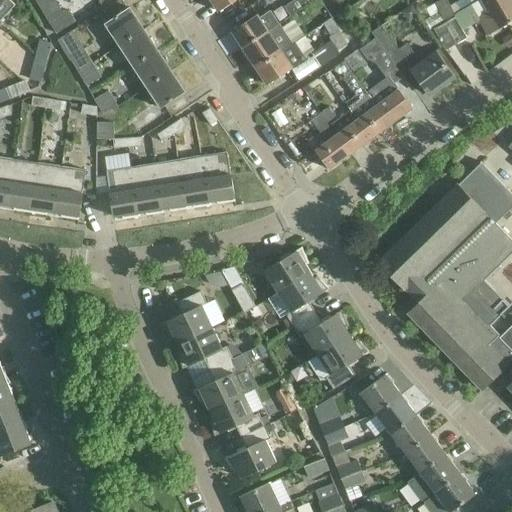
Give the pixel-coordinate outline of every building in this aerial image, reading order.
[(0,0),(0,21),(13,7),(16,4),(11,0),(0,0)] [(35,0),(45,17),(60,8),(55,0),(35,0)] [(210,0),(219,12),(237,0),(210,0)] [(305,0),(295,0),(283,8),(289,18),(291,17),(309,5),(305,0)] [(455,16),(456,15),(447,0),(439,0),(435,3),(445,21),(455,16)] [(480,18),(490,35),(511,22),(511,0),(483,0),(490,12),(480,18)] [(118,45),(144,29),(130,7),(104,24),(118,45)] [(49,23),(56,33),(76,20),(69,10),(49,23)] [(243,50),(280,25),(270,10),(259,17),(258,15),(231,33),(243,50)] [(455,16),(445,21),(443,22),(454,40),(465,34),(455,16)] [(338,28),(332,19),(323,25),(329,34),(330,36),(329,37),(331,41),(312,53),(321,67),(339,54),(337,50),(347,45),(337,29),(338,28)] [(292,44),(280,25),(243,50),(256,70),(295,43),(295,42),(292,44)] [(382,25),(371,32),(403,76),(411,70),(430,96),(454,79),(453,78),(459,74),(440,48),(421,61),(407,43),(399,49),(382,25)] [(144,29),(118,45),(132,66),(157,50),(144,29)] [(40,40),(35,60),(45,62),(50,43),(40,40)] [(305,59),(295,43),(256,70),(268,86),(294,69),(293,67),(305,59)] [(93,62),(84,48),(69,57),(78,72),(93,62)] [(146,87),(171,71),(157,50),(132,66),(146,87)] [(346,59),(333,69),(340,79),(342,77),(351,90),(352,90),(355,95),(345,103),(348,108),(347,108),(349,110),(350,112),(357,122),(370,140),(391,124),(378,106),(368,93),(367,92),(362,84),(362,83),(346,59)] [(40,81),(45,62),(35,60),(30,79),(40,81)] [(93,62),(78,72),(86,85),(101,76),(93,62)] [(185,92),(171,71),(146,87),(160,108),(185,92)] [(330,73),(325,77),(332,86),(337,83),(330,73)] [(367,92),(368,93),(378,106),(391,124),(412,109),(388,77),(367,92)] [(25,81),(0,90),(0,100),(1,102),(29,91),(25,81)] [(94,99),(101,114),(118,105),(109,90),(94,99)] [(47,98),(32,96),(31,105),(45,107),(47,98)] [(45,107),(60,110),(61,100),(47,98),(45,107)] [(82,104),(81,113),(97,115),(97,106),(82,104)] [(0,107),(0,117),(11,113),(8,105),(0,107)] [(329,106),(319,113),(326,123),(336,116),(329,106)] [(219,122),(210,110),(203,115),(211,126),(219,122)] [(350,112),(331,125),(339,135),(336,137),(349,155),(370,140),(357,122),(350,112)] [(319,113),(310,120),(317,130),(326,123),(319,113)] [(181,119),(169,126),(174,134),(186,126),(182,120),(181,119)] [(97,121),(97,139),(114,138),(114,121),(97,121)] [(169,126),(158,134),(159,136),(162,142),(174,134),(169,126)] [(141,137),(127,139),(128,148),(142,146),(141,137)] [(316,152),(315,152),(329,170),(349,155),(336,137),(316,152)] [(127,139),(114,140),(114,149),(128,148),(127,139)] [(228,153),(204,157),(211,200),(217,199),(218,205),(236,203),(232,177),(228,153)] [(204,157),(180,161),(187,204),(193,202),(195,209),(212,206),(211,200),(204,157)] [(0,158),(0,201),(8,203),(14,160),(0,158)] [(14,160),(8,203),(14,204),(13,211),(31,213),(39,164),(14,160)] [(180,161),(156,165),(163,208),(170,206),(171,213),(188,210),(187,204),(180,161)] [(458,186),(378,264),(404,292),(406,290),(419,304),(409,314),(483,390),(501,373),(509,365),(507,363),(511,358),(511,327),(501,338),(491,327),(501,317),(500,316),(509,307),(483,281),(511,251),(511,240),(495,223),(511,206),(511,194),(481,163),(480,164),(481,165),(472,173),(459,186),(458,186)] [(39,164),(31,213),(46,216),(47,209),(54,210),(60,167),(39,164)] [(156,165),(132,169),(139,211),(147,210),(148,217),(164,214),(163,208),(156,165)] [(60,167),(54,210),(61,211),(61,218),(80,221),(87,171),(63,168),(60,167)] [(132,169),(108,173),(115,218),(122,217),(124,220),(140,218),(139,211),(132,169)] [(280,293),(311,273),(306,267),(309,266),(303,249),(291,257),(291,258),(267,273),(280,293)] [(288,316),(295,327),(316,314),(309,303),(317,298),(329,291),(317,278),(315,280),(311,273),(280,293),(292,313),(288,316)] [(242,282),(231,288),(244,311),(255,305),(242,282)] [(212,329),(202,307),(207,305),(201,291),(178,302),(184,316),(176,320),(175,319),(162,325),(172,339),(175,337),(179,345),(212,329)] [(307,336),(320,356),(351,336),(346,329),(349,328),(343,312),(331,320),(323,325),(316,314),(295,327),(303,339),(307,336)] [(234,360),(228,348),(223,351),(212,329),(179,345),(182,352),(179,353),(183,370),(196,364),(196,363),(205,359),(210,371),(234,360)] [(351,336),(320,356),(333,376),(329,379),(336,390),(356,377),(349,366),(357,360),(357,361),(369,353),(357,341),(355,343),(351,336)] [(210,371),(216,383),(207,387),(207,386),(194,392),(204,407),(207,404),(211,412),(244,397),(234,375),(239,372),(234,360),(210,371)] [(290,371),(280,377),(286,387),(291,384),(293,376),(290,371)] [(387,373),(359,394),(360,395),(361,394),(376,415),(402,395),(387,375),(388,374),(387,373)] [(0,404),(15,398),(6,376),(0,378),(0,404)] [(285,387),(276,392),(288,414),(297,409),(285,387)] [(402,395),(376,415),(391,434),(417,415),(402,395)] [(254,418),(244,397),(211,412),(214,419),(210,421),(215,437),(228,431),(237,427),(242,439),(266,428),(260,415),(254,418)] [(0,429),(24,421),(15,398),(0,404),(0,429)] [(417,415),(391,434),(406,454),(431,435),(417,415)] [(319,424),(324,437),(345,429),(340,417),(319,424)] [(24,421),(0,429),(0,456),(33,444),(24,421)] [(242,439),(248,451),(239,455),(239,453),(226,460),(235,474),(238,472),(242,480),(276,464),(266,442),(271,440),(266,428),(242,439)] [(328,446),(332,456),(345,451),(352,449),(348,438),(345,429),(324,437),(328,446)] [(431,435),(406,454),(420,473),(420,474),(446,454),(431,435)] [(345,451),(332,456),(337,469),(341,479),(362,471),(358,460),(350,463),(345,451)] [(420,473),(408,482),(422,502),(434,492),(435,493),(461,474),(446,454),(420,474),(420,473)] [(329,470),(324,457),(303,466),(308,478),(329,470)] [(362,471),(341,479),(345,489),(366,481),(362,471)] [(435,494),(423,503),(428,511),(451,511),(477,493),(476,492),(475,493),(461,474),(435,493),(435,494)] [(334,483),(333,484),(315,492),(319,502),(318,502),(321,511),(325,511),(343,505),(338,494),(334,483)] [(241,498),(247,511),(272,511),(277,510),(267,487),(241,498)] [(277,510),(272,511),(294,511),(290,503),(277,510)]
